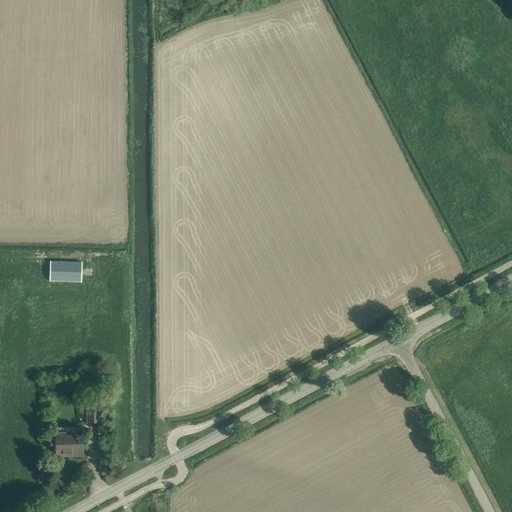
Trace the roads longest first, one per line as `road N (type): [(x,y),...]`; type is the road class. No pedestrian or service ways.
road 1 (unclassified): [(72,511),(398,340)]
road 2 (unclassified): [(489,511),(398,340)]
road 3 (unclassified): [(398,340),(511,280)]
